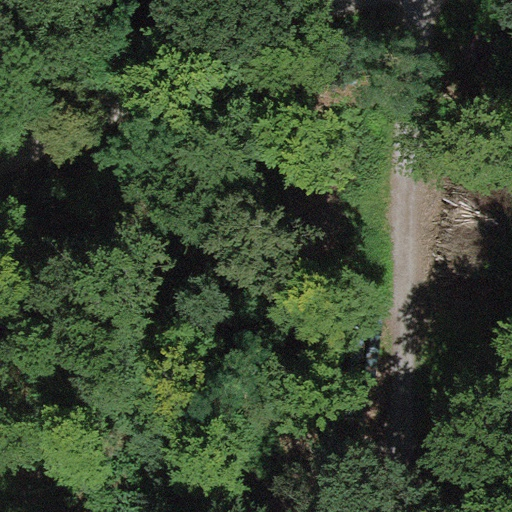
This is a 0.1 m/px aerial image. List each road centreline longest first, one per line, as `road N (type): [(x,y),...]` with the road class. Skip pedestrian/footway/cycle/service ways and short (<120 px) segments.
road 1 (track): [(396,511),(406,0)]
road 2 (track): [(0,167),(340,0)]
